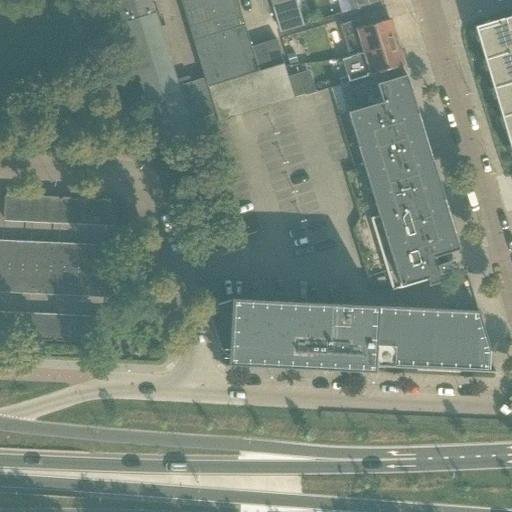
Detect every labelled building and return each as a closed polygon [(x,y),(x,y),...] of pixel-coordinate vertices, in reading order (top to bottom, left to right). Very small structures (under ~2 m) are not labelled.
[(207,87),(204,78),(184,84),(178,86),(174,76),(175,75),(175,74),(174,74),(171,64),(171,63),(171,62),(170,63),(167,52),(168,51),(167,50),(167,51),(163,40),(164,40),(164,38),(163,39),(160,28),(160,26),(159,26),(158,25),(156,16),(157,16),(156,15),(155,15),(152,4),(153,4),(153,3),(152,3),(150,0),(115,0),(115,1),(114,1),(115,3),(116,2),(119,13),(118,13),(118,14),(119,14),(123,25),(122,25),(122,26),(123,26),(126,37),(126,38),(127,38),(130,49),(129,49),(130,50),(131,50),(134,61),(133,61),(133,62),(134,62),(137,72),(137,73),(137,74),(138,74),(141,84),(140,85),(141,86),(142,86),(145,96),(144,97),(144,98),(145,97),(149,108),(148,108),(148,110),(149,110),(152,120),(152,121),(152,122),(153,122),(156,133),(155,133),(161,151),(210,135),(208,126),(216,124),(204,87),(207,87)] [(179,0),(193,41),(244,25),(236,0),(179,0)] [(295,0),(272,7),(280,32),(303,25),(295,0)] [(336,0),(341,14),(352,10),(364,6),(367,5),(383,0),(336,0)] [(511,16),(474,28),(511,156),(511,16)] [(355,21),(340,26),(349,57),(396,43),(389,20),(370,26),(367,27),(359,29),(359,27),(357,28),(355,21)] [(193,41),(204,78),(207,87),(258,71),(251,48),(244,25),(193,41)] [(322,28),(295,34),(297,44),(325,37),(322,28)] [(264,44),(271,67),(283,63),(276,40),(264,44)] [(347,77),(338,80),(340,86),(369,77),(370,76),(384,72),(403,66),(396,43),(349,57),(342,59),(347,77)] [(251,48),(258,71),(271,67),(264,44),(251,48)] [(294,54),(287,55),(289,63),(290,65),(296,63),(294,54)] [(271,67),(258,71),(207,87),(204,87),(216,124),(230,120),(230,118),(294,98),(283,63),(271,67)] [(299,75),(288,78),(294,98),(305,95),(299,75)] [(406,76),(396,79),(376,85),(382,103),(347,113),(378,216),(370,219),(392,291),(427,281),(429,287),(442,282),(440,275),(452,272),(449,262),(437,266),(435,258),(459,251),(454,234),(448,212),(447,212),(412,98),(413,98),(406,76)] [(3,197),(2,217),(2,218),(115,224),(116,202),(114,200),(90,199),(87,201),(85,199),(62,197),(60,200),(57,197),(34,196),(32,198),(29,196),(6,195),(3,197)] [(0,259),(0,289),(91,294),(111,295),(114,250),(1,244),(0,259)] [(205,298),(204,298),(219,347),(223,353),(229,358),(236,360),(257,361),(264,362),(265,362),(319,363),(326,364),(326,365),(333,365),(336,365),(367,367),(495,373),(495,372),(489,371),(490,351),(478,311),(477,312),(367,306),(260,301),(249,300),(231,299),(230,300),(208,307),(205,297),(205,298)] [(0,315),(0,339),(22,340),(25,338),(27,341),(50,342),(52,340),(56,342),(78,343),(81,341),(83,343),(107,344),(109,342),(110,320),(0,315)]
